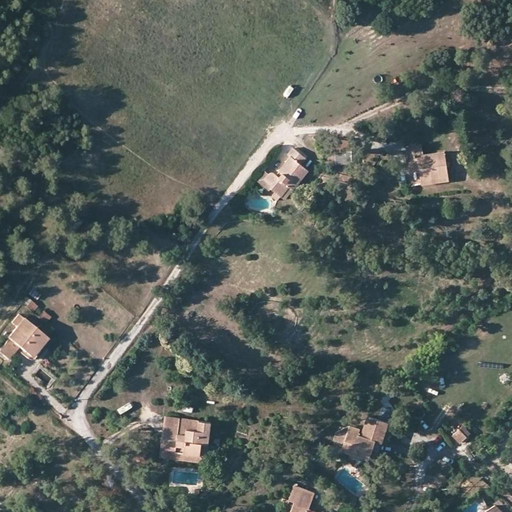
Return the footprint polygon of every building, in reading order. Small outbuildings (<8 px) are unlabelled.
[(351,140),(335,140),(336,164),(352,164),(351,140)] [(407,146),(410,167),(418,166),(419,171),(420,180),(448,176),(445,151),(423,154),(422,144),(407,146)] [(302,165),(307,158),(294,148),(288,155),(290,157),(279,171),(283,174),(279,178),(276,175),(271,172),(265,180),(272,186),(270,189),(276,193),(272,198),(278,202),(281,198),(289,187),(293,190),(308,171),(302,165)] [(267,169),(258,181),(269,190),(270,189),(272,186),(265,180),(271,172),(267,169)] [(448,181),(448,176),(420,180),(421,185),(448,181)] [(281,198),(283,199),(285,201),(288,197),(293,190),(289,187),(281,198)] [(362,195),(347,222),(354,225),(368,198),(362,195)] [(189,213),(201,220),(206,211),(195,204),(189,213)] [(82,222),(75,217),(66,228),(72,234),(82,222)] [(39,295),(32,289),(28,294),(36,300),(39,295)] [(37,307),(25,298),(22,303),(32,312),(37,307)] [(43,309),(37,317),(44,323),(51,315),(43,309)] [(42,335),(18,315),(12,323),(16,327),(8,338),(9,339),(18,347),(27,354),(42,335)] [(47,339),(42,335),(27,354),(32,358),(47,339)] [(0,352),(8,359),(18,347),(9,339),(0,349),(0,352)] [(387,418),(366,412),(360,432),(357,431),(359,425),(348,422),(335,430),(332,437),(343,440),(340,448),(367,456),(374,436),(380,438),(387,418)] [(165,415),(161,450),(206,455),(210,420),(165,415)] [(459,430),(452,436),(460,443),(466,436),(459,430)] [(205,461),(206,455),(161,450),(160,456),(205,461)] [(358,495),(366,486),(361,481),(353,491),(358,495)] [(315,490),(293,482),(287,498),(293,500),(288,511),(331,511),(322,508),(321,511),(309,506),(315,490)]
